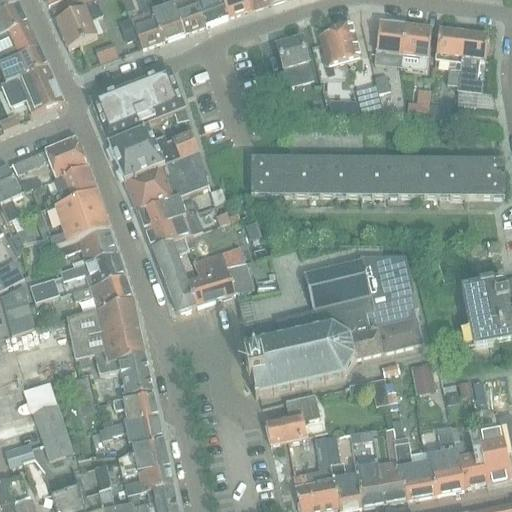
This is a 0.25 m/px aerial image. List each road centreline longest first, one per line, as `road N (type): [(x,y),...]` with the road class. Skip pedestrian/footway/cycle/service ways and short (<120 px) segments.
road 1 (residential): [(80,120),(164,339),(198,511)]
road 2 (residential): [(72,101),(347,0)]
